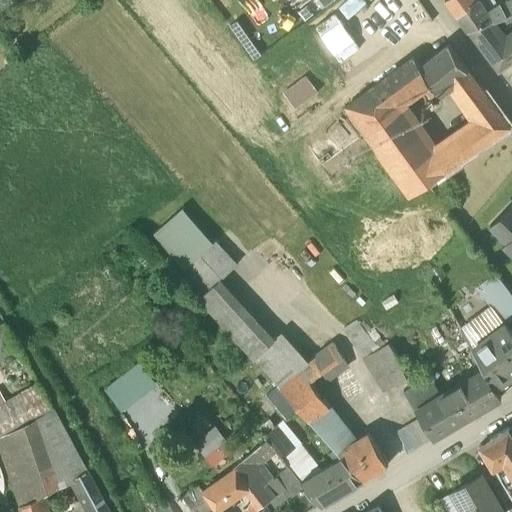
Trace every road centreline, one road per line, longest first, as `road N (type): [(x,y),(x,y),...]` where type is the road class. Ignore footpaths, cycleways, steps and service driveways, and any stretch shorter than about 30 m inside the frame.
road 1 (residential): [(511,408),(341,511)]
road 2 (residential): [(438,0),(511,98)]
